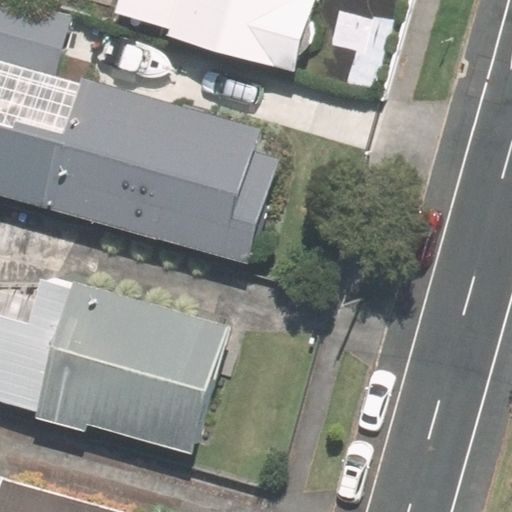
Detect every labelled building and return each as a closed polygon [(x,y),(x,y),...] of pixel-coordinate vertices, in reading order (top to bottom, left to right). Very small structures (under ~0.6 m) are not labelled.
[(23,0),(5,0),(0,20),(0,59),(61,76),(78,16),(23,0)] [(170,0),(164,23),(302,63),(319,0),(170,0)] [(266,127),(90,77),(86,96),(35,111),(16,180),(58,193),(56,199),(256,256),(284,160),(259,152),(266,127)] [(95,417),(200,447),(234,326),(78,282),(76,288),(56,282),(43,327),(0,315),(0,393),(50,407),(49,412),(92,424),(95,417)] [(0,498),(0,511),(131,511),(15,479),(9,501),(0,498)]
